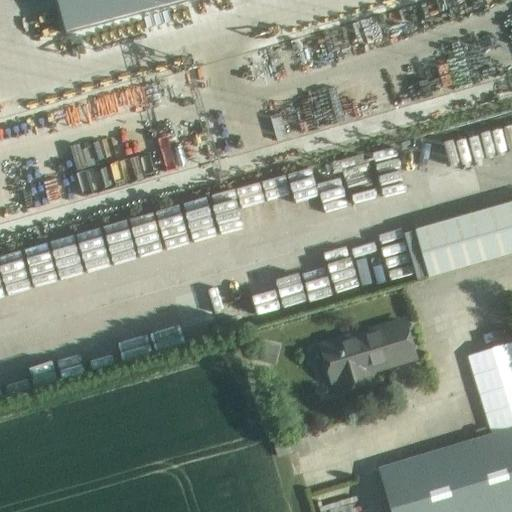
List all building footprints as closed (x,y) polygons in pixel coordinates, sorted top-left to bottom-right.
[(316,0),(321,15),(372,0),(316,0)] [(511,206),(415,235),(429,282),(504,260),(511,257),(511,206)] [(390,366),(415,358),(404,322),(322,347),(325,360),(322,364),(326,377),(331,378),(332,383),(337,382),(340,392),(372,382),(368,368),(389,362),(390,366)] [(255,347),(252,361),(274,366),(278,347),(265,344),(256,342),(255,347)] [(389,511),(511,511),(511,429),(377,470),(389,511)]
